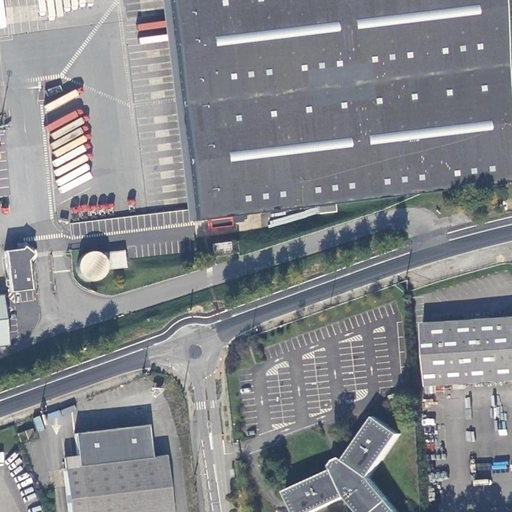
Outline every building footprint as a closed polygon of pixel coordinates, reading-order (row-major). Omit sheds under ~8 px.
[(160,0),(187,222),(318,207),(319,214),(336,213),(336,205),(511,185),(511,165),(502,0),(160,0)] [(76,236),(125,231),(128,258),(176,253),(174,231),(175,231),(174,217),(180,217),(180,212),(74,222),(76,236)] [(229,244),(211,246),(213,258),(230,256),(229,244)] [(19,250),(4,251),(8,293),(29,290),(26,261),(30,254),(22,248),(19,250)] [(112,269),(127,267),(126,249),(76,254),(79,283),(113,279),(112,269)] [(1,297),(0,296),(0,347),(7,346),(5,332),(13,331),(10,309),(2,310),(1,297)] [(511,319),(423,324),(427,386),(511,381),(511,319)] [(313,511),(345,499),(356,511),(398,511),(370,478),(401,435),(376,418),(346,459),(343,457),(336,460),(333,466),(335,470),(286,491),(291,503),(295,510),(295,511),(313,511)] [(32,437),(30,430),(17,434),(20,442),(32,437)] [(172,511),(167,458),(65,470),(69,511),(172,511)]
